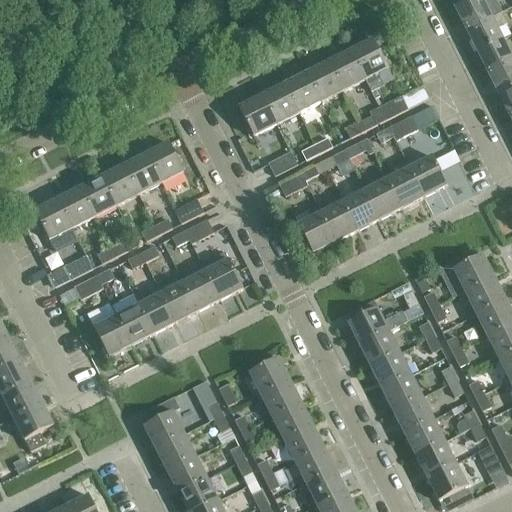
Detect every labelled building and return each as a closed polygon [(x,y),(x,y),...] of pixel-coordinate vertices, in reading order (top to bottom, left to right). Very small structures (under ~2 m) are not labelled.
[(475,0),(456,10),(467,31),(501,14),(494,0),(475,0)] [(467,31),(478,54),(504,41),(498,30),(507,25),(501,14),(467,31)] [(478,54),(489,76),(511,64),(511,57),(504,41),(478,54)] [(373,43),(350,54),(365,83),(371,95),(384,88),(380,82),(378,83),(375,78),(388,71),(373,43)] [(350,54),(328,65),(343,94),(365,83),(350,54)] [(511,64),(489,76),(500,98),(511,92),(511,64)] [(328,65),(306,77),(321,105),(343,94),(328,65)] [(306,77),(284,88),(298,117),(321,105),(306,77)] [(284,88),(262,99),(276,128),(298,117),(284,88)] [(511,92),(500,98),(511,120),(511,119),(511,92)] [(276,128),(262,99),(239,111),(253,139),(276,128)] [(401,99),(379,110),(385,123),(407,112),(401,99)] [(371,119),(359,126),(363,135),(385,123),(379,110),(369,115),(371,119)] [(411,119),(389,131),(393,140),(395,144),(418,133),(411,119)] [(363,135),(359,126),(346,132),(350,141),(363,135)] [(393,140),(389,131),(376,137),(380,146),(393,140)] [(327,141),(314,148),(319,157),(332,151),(327,141)] [(374,156),(367,142),(358,146),(362,156),(366,154),(368,158),(374,156)] [(169,146),(146,158),(161,186),(184,175),(169,146)] [(358,146),(345,153),(349,162),(362,156),(358,146)] [(319,157),(314,148),(301,155),(306,164),(319,157)] [(349,162),(345,153),(332,160),(336,169),(349,162)] [(268,166),(275,180),(297,168),(290,155),(268,166)] [(146,158),(124,169),(138,198),(161,186),(146,158)] [(432,160),(409,171),(424,200),(447,188),(432,160)] [(124,169),(102,180),(116,209),(138,198),(124,169)] [(314,169),(301,175),(305,184),(318,178),(314,169)] [(409,171),(387,182),(402,211),(424,200),(409,171)] [(305,184),(301,175),(278,187),(285,200),(307,188),(305,184)] [(102,180),(80,191),(94,220),(116,209),(102,180)] [(387,182),(365,194),(380,222),(402,211),(387,182)] [(80,191),(58,202),(72,231),(94,220),(80,191)] [(365,194),(343,205),(358,234),(380,222),(365,194)] [(511,196),(492,204),(504,237),(511,233),(511,196)] [(44,209),(35,214),(49,243),(55,254),(78,243),(72,231),(61,209),(58,202),(44,209)] [(197,203),(174,214),(181,227),(203,216),(197,203)] [(343,205),(321,216),(336,245),(358,234),(343,205)] [(336,245),(321,216),(318,209),(295,220),(299,227),(298,228),(313,256),(336,245)] [(168,222),(154,229),(159,238),(172,232),(168,222)] [(207,223),(185,234),(189,243),(191,247),(214,236),(207,223)] [(159,238),(154,229),(141,236),(146,245),(159,238)] [(189,243),(185,234),(172,241),(176,250),(189,243)] [(123,245),(110,251),(115,261),(128,254),(123,245)] [(154,249),(141,256),(145,266),(159,258),(154,249)] [(115,261),(110,251),(97,258),(102,267),(115,261)] [(214,261),(202,267),(205,274),(220,303),(243,292),(256,285),(249,272),(236,279),(225,255),(214,261)] [(145,266),(141,256),(128,263),(133,272),(145,266)] [(453,272),(465,295),(494,281),(482,258),(453,272)] [(93,272),(86,259),(64,270),(71,283),(93,272)] [(109,272),(96,279),(101,288),(114,281),(109,272)] [(205,274),(183,286),(198,315),(220,303),(205,274)] [(101,288),(96,279),(74,290),(81,303),(103,292),(101,288)] [(430,292),(425,281),(416,285),(422,296),(430,292)] [(465,295),(476,318),(505,303),(494,281),(465,295)] [(183,286),(161,297),(176,326),(198,315),(183,286)] [(412,294),(403,299),(409,311),(418,306),(412,294)] [(424,300),(430,313),(439,309),(433,295),(424,300)] [(161,297),(139,308),(154,337),(176,326),(161,297)] [(476,318),(487,340),(511,327),(511,316),(505,303),(476,318)] [(139,308),(117,319),(132,348),(154,337),(139,308)] [(439,309),(430,313),(437,326),(446,321),(439,309)] [(377,311),(348,326),(359,349),(388,334),(407,325),(402,314),(383,324),(377,311)] [(132,348),(117,319),(94,331),(109,360),(132,348)] [(0,343),(8,340),(0,323),(0,343)] [(418,330),(425,343),(434,338),(428,325),(418,330)] [(99,344),(90,326),(78,332),(87,350),(99,344)] [(511,327),(487,340),(499,362),(511,354),(511,327)] [(359,349),(371,371),(400,356),(388,334),(359,349)] [(434,338),(425,343),(432,356),(441,351),(434,338)] [(446,344),(453,357),(462,353),(455,339),(446,344)] [(0,343),(0,371),(19,362),(8,340),(0,343)] [(462,353),(453,357),(459,370),(468,366),(462,353)] [(511,354),(499,362),(510,384),(511,382),(511,354)] [(371,371),(382,393),(411,378),(400,356),(371,371)] [(249,375),(261,399),(290,384),(278,361),(249,375)] [(0,371),(0,395),(2,398),(31,384),(19,362),(0,371)] [(441,374),(447,387),(457,383),(450,370),(441,374)] [(382,393),(393,415),(422,400),(411,378),(382,393)] [(457,383),(447,387),(454,400),(463,396),(457,383)] [(2,398),(13,421),(42,406),(31,384),(2,398)] [(261,399),(272,421),(301,406),(290,384),(261,399)] [(468,388),(475,401),(484,397),(477,384),(468,388)] [(218,392),(227,409),(236,405),(228,387),(218,392)] [(484,397),(475,401),(481,414),(491,410),(484,397)] [(393,415),(404,437),(433,423),(422,400),(393,415)] [(207,410),(213,423),(223,418),(216,405),(207,410)] [(42,406),(13,421),(24,444),(30,455),(45,447),(39,436),(53,429),(42,406)] [(272,421),(283,443),(312,428),(301,406),(272,421)] [(173,414),(144,429),(155,452),(184,437),(173,414)] [(463,419),(470,432),(479,427),(472,414),(463,419)] [(223,418),(213,423),(220,436),(229,431),(223,418)] [(234,423),(241,436),(250,432),(243,419),(234,423)] [(404,437),(415,459),(444,445),(433,423),(404,437)] [(479,427),(470,432),(476,445),(486,440),(479,427)] [(283,443),(294,465),(323,450),(312,428),(283,443)] [(491,432),(497,446),(506,441),(500,428),(491,432)] [(250,432),(241,436),(248,449),(257,445),(250,432)] [(155,452),(167,474),(195,459),(184,437),(155,452)] [(506,441),(497,446),(509,468),(511,465),(511,442),(510,439),(506,441)] [(415,459),(427,481),(455,467),(444,445),(415,459)] [(229,454),(236,467),(245,462),(238,449),(229,454)] [(477,456),(488,478),(501,471),(490,449),(477,456)] [(294,465),(306,487),(334,472),(323,450),(294,465)] [(21,470),(37,465),(34,455),(17,460),(21,470)] [(167,474),(178,496),(207,482),(195,459),(167,474)] [(236,467),(247,489),(256,484),(245,462),(236,467)] [(257,468),(263,481),(272,476),(266,463),(257,468)] [(455,467),(427,481),(438,504),(467,490),(455,467)] [(272,476),(263,481),(270,494),(287,485),(280,472),(272,476)] [(306,487),(317,509),(346,494),(334,472),(306,487)] [(178,496),(185,511),(201,511),(218,504),(207,482),(178,496)] [(247,489),(258,511),(267,506),(256,484),(247,489)] [(317,509),(318,511),(354,511),(346,494),(317,509)] [(95,511),(89,498),(65,510),(66,511),(95,511)]
